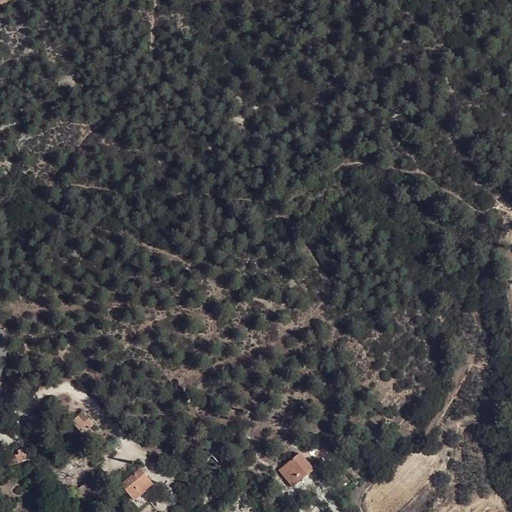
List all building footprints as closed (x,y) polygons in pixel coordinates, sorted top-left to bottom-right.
[(90,429),(95,424),(83,412),(72,422),(81,431),(87,426),(90,429)] [(16,439),(19,437),(4,419),(0,422),(0,427),(16,439)] [(31,469),(41,465),(27,446),(25,447),(25,449),(28,460),(31,469)] [(6,466),(28,460),(25,449),(18,451),(19,454),(4,459),(6,466)] [(293,487),(309,474),(314,470),(301,454),(300,454),(279,471),(293,487)] [(314,470),(309,474),(319,486),(329,478),(319,466),(314,470)] [(132,499),(152,483),(141,469),(122,484),(132,499)] [(154,486),(152,483),(132,499),(134,501),(154,486)] [(96,496),(86,484),(76,492),(85,504),(96,496)]
